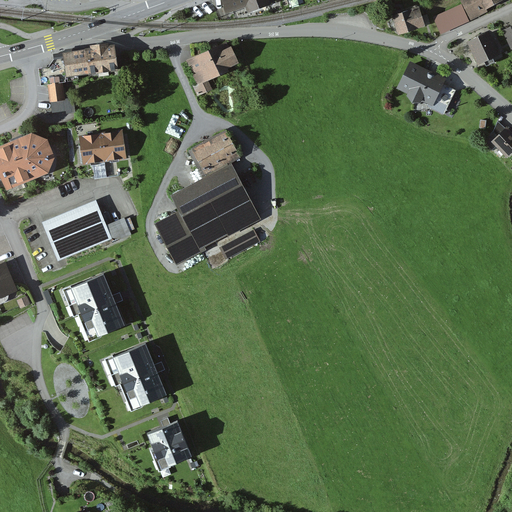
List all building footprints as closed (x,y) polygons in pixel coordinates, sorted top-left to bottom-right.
[(267,0),(219,0),(226,15),(243,9),(245,15),(270,6),(267,0)] [(462,5),(434,18),(442,35),(489,12),(488,10),(507,0),(462,0),(460,1),(462,5)] [(419,7),(391,17),(397,37),(426,28),(419,7)] [(511,26),(503,30),(511,50),(511,49),(511,26)] [(489,33),(466,43),(477,66),(500,55),(489,33)] [(228,43),(187,61),(197,84),(193,86),(197,97),(212,90),(209,82),(219,77),(229,73),(227,70),(238,65),(228,43)] [(89,51),(62,54),(62,59),(65,79),(117,71),(115,47),(108,48),(108,45),(88,47),(89,51)] [(65,83),(62,59),(53,62),(47,70),(38,70),(41,86),(65,83)] [(446,80),(409,63),(396,90),(406,95),(411,103),(421,101),(433,106),(435,102),(442,87),(446,80)] [(62,83),(47,86),(50,104),(65,102),(62,83)] [(449,90),(442,87),(435,102),(447,108),(455,93),(449,90)] [(511,134),(504,127),(489,141),(504,158),(511,150),(511,134)] [(122,131),(79,137),(80,142),(83,166),(95,165),(97,180),(119,177),(117,163),(126,161),(123,137),(122,131)] [(187,151),(203,180),(240,160),(226,132),(187,151)] [(31,134),(0,147),(0,182),(4,193),(48,174),(55,159),(46,140),(31,134)] [(177,212),(155,224),(175,267),(261,220),(231,166),(203,180),(169,198),(177,212)] [(96,201),(41,224),(57,264),(131,233),(125,219),(107,226),(96,201)] [(255,230),(220,249),(227,261),(262,243),(255,230)] [(5,262),(0,264),(0,299),(17,293),(5,262)] [(99,271),(62,287),(86,341),(123,324),(113,302),(99,271)] [(30,305),(27,298),(18,302),(21,309),(30,305)] [(144,340),(105,355),(128,411),(166,395),(155,367),(144,340)] [(167,419),(141,429),(159,470),(184,459),(167,419)]
